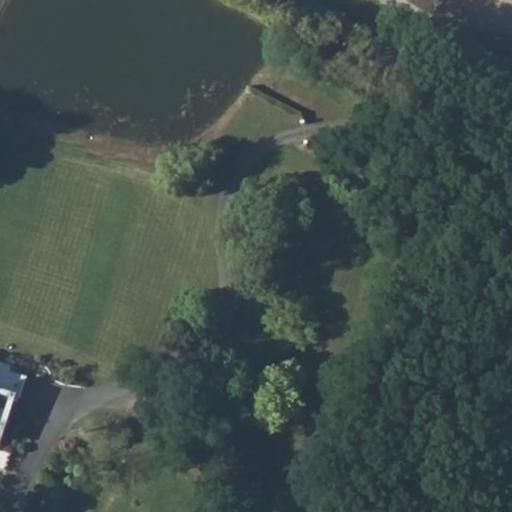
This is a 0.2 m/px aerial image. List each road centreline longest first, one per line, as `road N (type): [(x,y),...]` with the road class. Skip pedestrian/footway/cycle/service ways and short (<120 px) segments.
road 1 (residential): [(511,140),(371,128),(298,132),(256,157),(217,206),(222,326),(167,377),(121,398),(63,406),(27,473)]
road 2 (residential): [(511,130),(303,0)]
road 3 (track): [(511,73),(382,0)]
